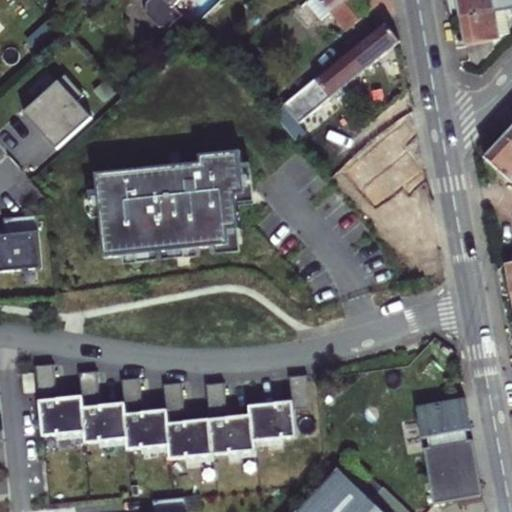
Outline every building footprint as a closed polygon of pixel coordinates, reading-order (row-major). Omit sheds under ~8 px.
[(154,0),(148,7),(147,18),(159,30),(169,30),(182,19),(177,13),(191,0),(154,0)] [(351,0),(335,0),(316,16),(329,30),(334,26),(339,32),(361,11),(351,0)] [(351,0),(361,11),(373,0),(351,0)] [(511,0),(453,0),(456,18),(511,7),(511,0)] [(511,16),(511,7),(456,18),(461,45),(467,43),(470,61),(493,57),(502,47),(500,37),(505,37),(504,34),(510,34),(507,17),(511,16)] [(408,46),(391,27),(287,117),(304,135),(408,46)] [(21,121),(55,157),(90,125),(75,108),(81,102),(63,82),(21,121)] [(425,116),(384,153),(390,160),(393,163),(400,157),(401,159),(428,135),(425,116)] [(511,130),(508,126),(488,148),(511,171),(511,130)] [(97,176),(106,259),(232,246),(230,232),(241,230),(239,205),(247,204),(241,151),(201,155),(202,164),(97,176)] [(390,160),(384,153),(363,172),(369,179),(390,160)] [(400,234),(411,225),(369,179),(363,172),(345,189),(398,248),(406,241),(400,234)] [(5,271),(5,274),(48,269),(42,215),(9,219),(11,236),(1,237),(5,271)] [(42,368),(51,442),(68,440),(95,437),(96,442),(97,450),(111,448),(138,445),(139,450),(139,456),(153,455),(180,452),(181,457),(181,461),(197,459),(224,456),(240,454),(267,451),(267,447),(266,442),(293,439),(308,437),(305,410),(321,408),(318,374),(300,376),(303,401),(259,406),(260,416),(231,419),(230,411),(237,411),(234,383),(216,385),(220,420),(189,423),(188,416),(196,415),(192,383),(174,385),(177,414),(144,417),(143,410),(151,409),(148,379),(130,381),(132,405),(101,408),(100,401),(108,400),(105,372),(87,374),(89,398),(58,402),(57,394),(64,394),(61,366),(42,368)] [(29,374),(31,393),(42,392),(40,373),(29,374)] [(470,436),(465,404),(415,411),(420,443),(426,443),(427,452),(422,453),(430,509),(480,501),(471,446),(466,447),(464,437),(470,436)] [(68,440),(69,445),(96,442),(95,437),(68,440)] [(266,442),(267,447),(294,444),(293,439),(266,442)] [(111,448),(112,453),(139,450),(138,445),(111,448)] [(240,454),(241,460),(268,457),(267,451),(240,454)] [(153,455),(154,460),(181,457),(180,452),(153,455)] [(197,459),(198,464),(225,461),(224,456),(197,459)] [(292,511),(405,511),(378,488),(367,501),(331,469),(292,511)] [(374,487),(365,478),(355,489),(365,498),(374,487)] [(187,511),(186,498),(154,501),(154,511),(187,511)]
